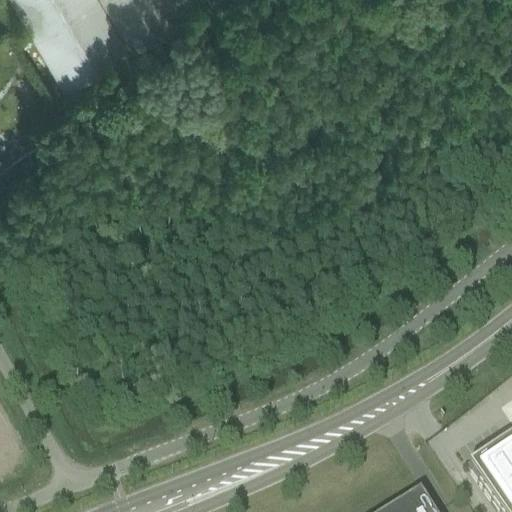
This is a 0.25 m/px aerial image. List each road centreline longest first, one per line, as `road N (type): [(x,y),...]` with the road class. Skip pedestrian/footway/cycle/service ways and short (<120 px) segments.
road 1 (unclassified): [(70,486),(287,406),(402,340),(511,251)]
road 2 (tertiary): [(260,468),(366,421),(511,326)]
road 3 (tertiary): [(260,468),(210,476),(110,511)]
road 4 (unclassified): [(70,486),(0,355)]
